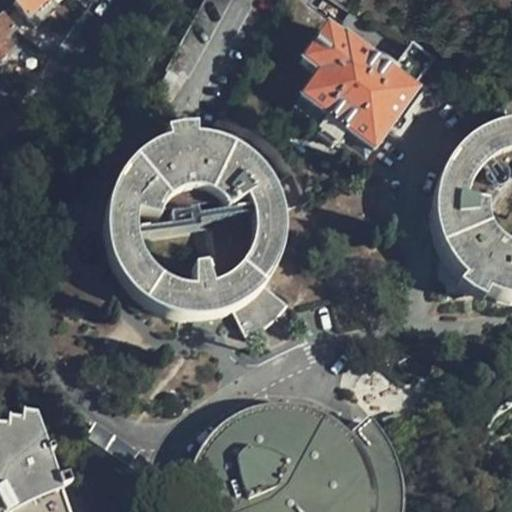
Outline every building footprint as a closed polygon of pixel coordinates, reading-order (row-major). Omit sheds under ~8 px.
[(48,0),(16,0),(10,6),(32,30),(52,11),(46,3),(48,0)] [(11,34),(0,21),(0,59),(8,52),(1,44),(11,34)] [(339,42),(323,29),(296,66),(312,78),(294,102),(319,121),(313,129),(314,138),(326,147),(335,146),(341,137),(365,156),(384,132),(396,142),(407,128),(404,126),(421,103),(411,95),(412,92),(391,76),(393,74),(379,64),(377,66),(341,39),(339,42)] [(412,48),(393,74),(391,76),(412,92),(434,64),(412,48)] [(456,95),(465,102),(476,88),(466,81),(456,95)] [(288,111),(313,129),(319,121),(294,103),(288,111)] [(484,106),(487,136),(471,140),(457,147),(444,156),(433,167),(424,180),(417,195),(413,210),(411,226),(413,242),(417,257),(423,272),(433,285),(441,293),(436,299),(462,318),(467,310),(472,312),(487,316),(503,318),(511,316),(511,105),(499,105),(484,106)] [(341,137),(335,146),(359,164),(365,156),(341,137)] [(143,142),(145,153),(140,155),(133,158),(122,165),(114,170),(106,178),(100,185),(94,195),(90,204),(86,212),(84,224),(83,231),(82,239),(83,249),(84,259),(87,271),(91,281),(97,290),(102,297),(111,306),(119,312),(128,319),(135,322),(147,327),(157,330),(168,330),(179,331),(189,330),(201,327),(212,322),(218,334),(225,348),(235,343),(242,339),(250,332),(260,324),(267,314),(245,296),(249,290),(255,281),(258,273),(261,264),(263,256),(264,248),(265,238),(264,229),(263,223),(261,215),(259,207),(256,200),(250,190),(244,183),(240,177),(234,172),(227,166),(220,161),(212,157),(203,154),(194,151),(186,150),(178,149),(172,149),(171,138),(156,138),(143,142)] [(373,421),(378,430),(394,422),(389,413),(373,421)] [(52,511),(46,493),(55,490),(52,480),(43,484),(20,420),(5,420),(5,426),(0,426),(0,511),(52,511)] [(334,440),(326,449),(317,440),(302,431),(291,426),(276,422),(260,420),(245,422),(230,426),(214,434),(204,441),(193,452),(191,456),(184,465),(177,475),(174,494),(173,509),(172,511),(374,511),(374,510),(375,502),(374,494),(372,486),(371,478),(368,470),(365,463),(362,457),(359,451),(355,445),(352,441),(349,436),(343,430),(334,440)]
